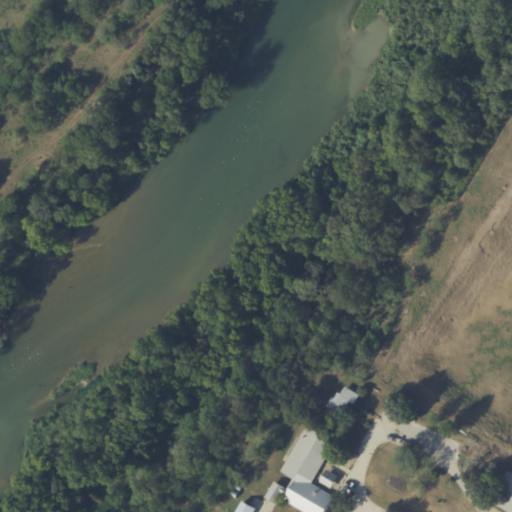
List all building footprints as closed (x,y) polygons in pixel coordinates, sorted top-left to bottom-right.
[(342,377),(330,370),(333,364),(346,370),(342,377)] [(349,408),(344,416),(327,406),(333,396),(336,398),(340,392),(343,394),(347,387),(361,396),(356,405),(352,402),(349,408)] [(356,427),(358,422),(365,425),(362,430),(356,427)] [(311,428),(337,443),(313,483),(337,498),(330,510),(331,510),(329,511),(303,511),(285,501),(288,496),(285,495),(279,505),(267,498),(276,482),(289,490),(295,479),(282,472),(309,427),(311,428)] [(465,452),(456,452),(457,442),(467,442),(467,452),(465,452)] [(474,479),(463,472),(469,463),(494,478),(489,487),(474,479)] [(330,488),(322,482),(329,470),(340,477),(333,489),(330,488)] [(511,511),(510,511),(500,507),(511,485),(505,481),(510,471),(511,472),(511,511)] [(244,487),(241,492),(235,488),(238,484),(244,487)]
